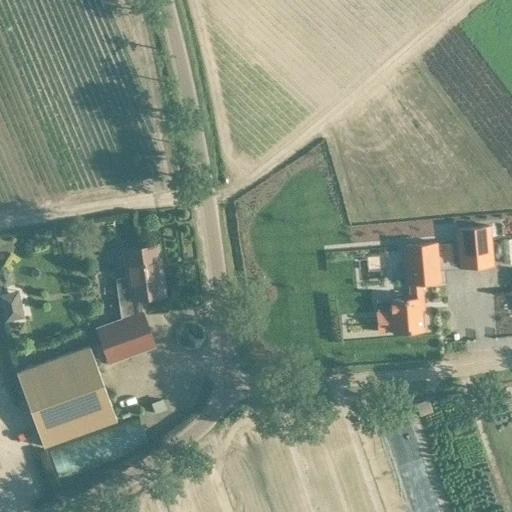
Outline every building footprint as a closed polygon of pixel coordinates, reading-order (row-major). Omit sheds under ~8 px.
[(490,225),(455,228),(459,268),(494,264),(490,225)] [(406,286),(409,285),(410,298),(390,299),(391,309),(377,310),(379,331),(393,330),(393,331),(422,329),(420,304),(424,303),(422,283),(439,281),(435,241),(402,244),(406,286)] [(155,245),(136,247),(123,249),(127,276),(116,277),(119,299),(121,319),(97,328),(108,358),(153,342),(142,311),(140,312),(138,297),(164,294),(161,271),(159,271),(155,245)] [(400,253),(399,245),(386,246),(387,255),(400,253)] [(353,271),(342,272),(343,284),(354,283),(353,271)] [(22,305),(2,310),(4,322),(25,317),(22,305)] [(16,371),(43,446),(117,419),(90,345),(16,371)] [(450,511),(417,408),(390,416),(421,511),(450,511)] [(111,464),(157,447),(147,420),(101,437),(111,464)] [(510,511),(499,479),(474,487),(480,503),(458,510),(458,511),(468,511),(471,511),(510,511)] [(197,511),(190,485),(170,491),(175,511),(197,511)] [(384,511),(381,501),(358,508),(359,511),(384,511)]
